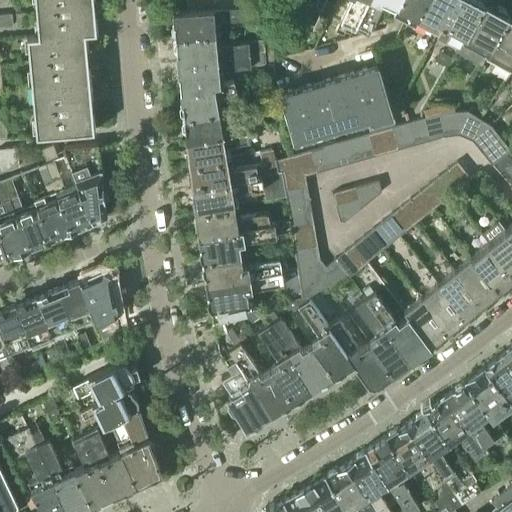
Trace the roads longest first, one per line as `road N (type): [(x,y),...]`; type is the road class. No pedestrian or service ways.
road 1 (residential): [(511,317),(382,413),(224,505)]
road 2 (residential): [(224,505),(162,338),(148,231)]
road 3 (residential): [(148,231),(128,0)]
road 4 (residential): [(0,282),(148,231)]
